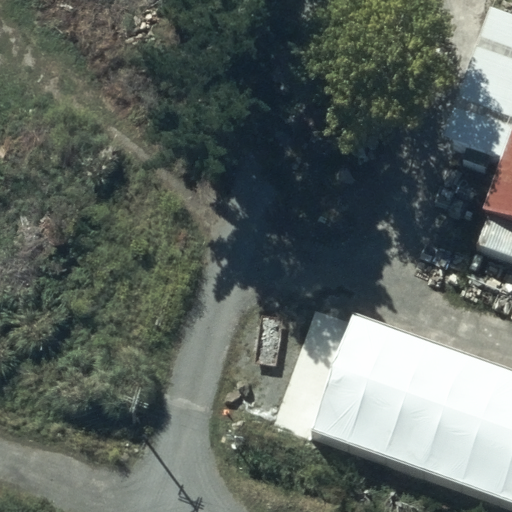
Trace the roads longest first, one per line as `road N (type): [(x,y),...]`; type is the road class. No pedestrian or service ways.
road 1 (track): [(322,0),(154,511)]
road 2 (track): [(135,511),(0,459)]
